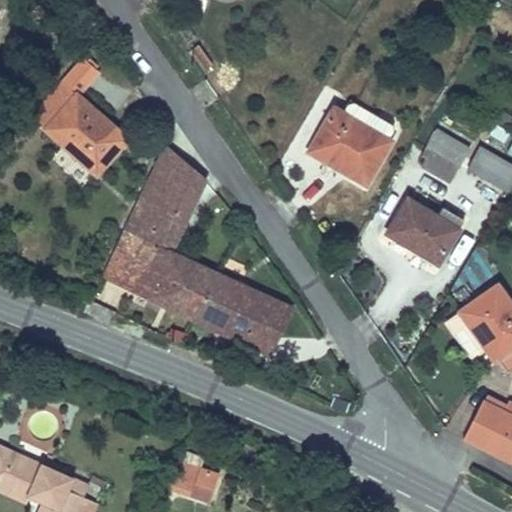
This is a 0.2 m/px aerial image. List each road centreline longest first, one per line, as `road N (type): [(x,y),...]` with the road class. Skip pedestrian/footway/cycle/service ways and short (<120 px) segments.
road 1 (residential): [(379,464),(387,424),(357,353),(109,0)]
road 2 (secondary): [(0,304),(271,410),(379,464)]
